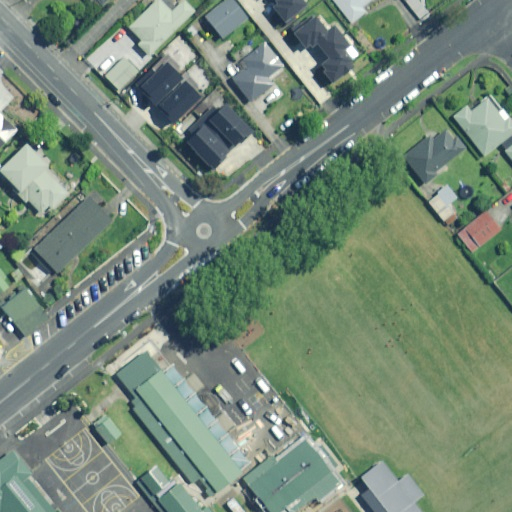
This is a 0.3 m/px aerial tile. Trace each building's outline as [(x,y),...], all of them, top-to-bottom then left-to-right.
[(91,0),(100,8),(108,0),(91,0)] [(151,0),(154,3),(129,28),(141,41),(137,45),(149,57),(195,11),(184,0),(151,0)] [(249,18),(234,0),(224,0),(204,16),(222,39),(249,18)] [(267,0),(268,0),(267,0),(277,0),(280,4),(274,9),(284,24),(307,9),(301,0),(267,0)] [(332,0),(352,24),(365,13),(361,9),(371,0),(332,0)] [(326,32),(316,17),(292,33),(305,51),(314,45),(328,64),(320,69),(331,85),(355,69),(342,51),(348,46),(334,27),(326,32)] [(283,68),(265,44),(241,62),(246,68),(233,78),(251,103),(274,86),(269,79),(283,68)] [(195,83),(167,55),(136,86),(174,124),(205,92),(195,83)] [(139,71),(125,57),(105,77),(119,91),(139,71)] [(497,110),(488,98),(470,112),(466,106),(453,117),(484,157),(511,134),(511,122),(500,108),(497,110)] [(186,144),(216,173),(227,162),(224,160),(238,147),(240,149),(254,134),(225,106),(209,123),(219,133),(214,138),(203,128),(186,144)] [(0,146),(16,129),(0,115),(0,146)] [(464,149),(446,129),(433,142),(429,137),(404,160),(426,184),(464,149)] [(42,215),(69,190),(27,145),(0,169),(0,172),(16,189),(14,191),(25,203),(28,200),(42,215)] [(457,198),(447,186),(428,202),(438,214),(457,198)] [(114,219),(90,194),(34,249),(58,274),(114,219)] [(501,231),(487,212),(457,234),(472,253),(501,231)] [(0,294),(10,286),(0,272),(0,294)] [(50,319),(27,289),(3,308),(26,338),(50,319)] [(239,474),(151,362),(121,386),(135,404),(130,408),(190,485),(195,481),(209,498),(239,474)] [(117,436),(100,414),(88,423),(105,445),(117,436)] [(298,511),(337,482),(303,438),(274,461),(269,455),(241,477),(269,511),(280,511),(284,509),(286,511),(298,511)] [(28,474),(7,447),(0,452),(0,511),(50,511),(24,478),(28,474)] [(209,511),(203,504),(196,509),(177,484),(151,504),(157,511),(209,511)] [(243,511),(234,499),(227,504),(233,511),(243,511)]
